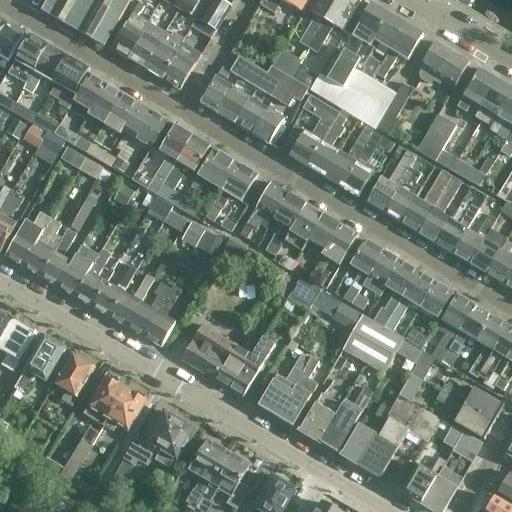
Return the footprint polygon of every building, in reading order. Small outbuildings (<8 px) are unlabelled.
[(105,48),(105,46),(131,0),(48,0),(41,12),(42,13),(105,48)] [(196,21),(216,32),(231,6),(220,0),(178,0),(174,7),(196,20),(196,21)] [(262,0),(259,6),(274,15),(282,1),(302,13),(310,0),(262,0)] [(308,49),(337,0),(313,0),(307,11),(315,16),(299,44),(308,49)] [(337,0),(308,49),(318,55),(334,27),(342,32),(360,0),(337,0)] [(312,92),(311,94),(343,111),(375,131),(386,113),(385,113),(396,95),(373,81),(361,74),(365,67),(362,66),(364,63),(365,63),(369,57),(370,57),(374,50),(373,50),(375,47),(372,46),(390,15),(372,4),(352,37),(363,44),(356,57),(345,51),(337,65),(329,60),(311,91),(312,92)] [(125,27),(111,50),(129,61),(146,34),(144,33),(149,23),(133,14),(125,27)] [(407,25),(390,15),(372,46),(375,47),(373,50),(374,50),(375,51),(379,45),(390,52),(391,52),(407,25)] [(0,19),(0,37),(8,24),(0,19)] [(216,32),(196,21),(191,28),(211,40),(216,32)] [(160,29),(157,27),(149,23),(144,33),(146,34),(129,61),(146,71),(162,45),(160,43),(166,33),(160,29)] [(8,64),(25,35),(8,24),(0,37),(0,67),(4,70),(8,63),(8,64)] [(390,52),(382,64),(383,65),(377,76),(384,80),(399,56),(408,62),(424,35),(407,25),(391,52),(390,52)] [(172,37),(166,33),(160,43),(162,45),(146,71),(163,81),(179,55),(178,53),(183,44),(183,43),(185,40),(174,33),(172,37)] [(30,35),(15,62),(8,75),(26,85),(28,86),(50,46),(30,35)] [(420,81),(421,81),(427,85),(434,83),(434,82),(440,86),(442,82),(455,90),(471,63),(436,42),(420,69),(421,70),(419,74),(420,81)] [(202,55),(183,44),(178,53),(179,55),(163,81),(180,92),(196,66),(202,55)] [(53,84),(68,57),(50,46),(28,86),(26,85),(23,90),(32,95),(42,78),(53,84)] [(67,110),(91,69),(68,57),(53,84),(66,92),(59,105),(67,110)] [(239,57),(238,58),(230,72),(276,100),(289,78),(284,75),(271,67),(267,74),(239,57)] [(377,76),(383,65),(382,64),(370,57),(369,57),(365,63),(364,63),(362,66),(365,67),(361,74),(373,81),(377,76)] [(284,75),(289,78),(290,79),(299,64),(293,60),(284,75)] [(290,79),(296,82),(299,84),(308,70),(299,64),(290,79)] [(227,79),(231,73),(222,68),(218,74),(227,79)] [(457,108),(458,108),(466,113),(472,103),(480,108),(496,80),(480,70),(457,108)] [(89,116),(107,84),(90,74),(69,111),(86,121),(89,116)] [(234,89),(216,78),(200,104),(218,114),(234,89)] [(289,78),(276,100),(289,108),(294,99),(301,103),(309,90),(299,84),(296,82),(290,79),(289,78)] [(481,108),(475,118),(491,128),(511,93),(511,89),(496,80),(480,108),(481,108)] [(107,84),(89,116),(105,126),(123,94),(107,84)] [(397,120),(411,95),(414,90),(402,84),(396,95),(385,113),(386,113),(392,117),(397,120)] [(234,89),(218,114),(235,125),(251,99),(234,89)] [(452,90),(444,108),(454,112),(462,94),(452,90)] [(511,127),(511,93),(491,128),(489,131),(497,136),(505,123),(511,127)] [(0,94),(0,106),(12,113),(17,104),(0,94)] [(140,104),(123,94),(105,126),(121,135),(123,132),(140,104)] [(289,158),(308,169),(340,116),(343,111),(311,94),(303,109),(321,120),(312,135),(305,131),(305,132),(294,126),(279,152),(289,158)] [(251,99),(235,125),(252,135),(267,109),(251,99)] [(17,104),(12,113),(34,126),(39,117),(17,104)] [(152,148),(153,149),(169,123),(168,122),(169,122),(140,104),(123,132),(151,149),(152,148)] [(267,109),(252,135),(269,145),(275,136),(279,139),(286,128),(282,125),(285,120),(267,109)] [(0,131),(9,116),(0,110),(0,131)] [(340,116),(308,169),(325,179),(341,152),(332,147),(338,138),(339,139),(345,129),(342,128),(346,121),(340,116)] [(438,116),(417,152),(450,172),(457,160),(442,152),(457,127),(438,116)] [(53,137),(59,127),(39,117),(34,126),(47,133),(48,134),(53,137)] [(19,141),(27,127),(14,120),(6,134),(19,141)] [(138,172),(135,175),(131,181),(140,186),(157,197),(193,136),(175,126),(169,123),(153,149),(167,157),(152,181),(144,176),(138,172)] [(59,127),(53,137),(65,144),(66,142),(72,146),(77,136),(60,126),(59,127)] [(23,142),(38,151),(39,151),(41,147),(48,134),(47,133),(46,135),(32,127),(23,142)] [(341,152),(325,179),(342,189),(375,134),(365,128),(348,156),(341,152)] [(511,133),(500,153),(510,159),(511,155),(511,133)] [(58,156),(65,144),(53,137),(48,134),(41,147),(58,156)] [(358,199),(375,173),(366,168),(378,147),(390,154),(394,145),(383,139),(375,134),(342,189),(358,199)] [(88,156),(94,146),(77,136),(72,146),(75,147),(88,156)] [(211,147),(193,136),(157,197),(174,207),(178,209),(185,198),(174,192),(188,170),(195,174),(211,147)] [(94,146),(88,156),(100,162),(105,152),(94,146)] [(381,178),(366,203),(384,214),(411,169),(410,169),(412,165),(417,158),(399,147),(395,154),(403,159),(389,183),(381,178)] [(61,160),(79,171),(87,159),(67,148),(61,160)] [(214,149),(213,150),(197,178),(222,192),(223,193),(240,164),(214,149)] [(111,169),(116,160),(117,159),(105,152),(100,162),(111,169)] [(97,181),(103,169),(87,159),(79,171),(97,181)] [(450,172),(464,180),(471,168),(457,160),(450,172)] [(242,204),(247,207),(247,208),(251,202),(245,198),(259,175),(240,164),(223,193),(222,192),(208,219),(214,223),(222,210),(223,211),(231,197),(242,204)] [(464,180),(477,187),(484,176),(471,168),(464,180)] [(416,185),(422,176),(411,169),(384,214),(401,224),(416,199),(417,200),(423,189),(416,185)] [(423,204),(417,200),(416,199),(401,224),(418,235),(452,178),(443,171),(423,204)] [(418,235),(435,245),(451,220),(443,216),(463,184),(452,178),(418,235)] [(274,220),(289,194),(271,183),(256,209),(251,217),(247,224),(246,224),(239,236),(252,243),(260,230),(258,230),(267,216),(274,220)] [(113,201),(126,208),(135,193),(123,186),(113,201)] [(140,186),(134,197),(151,208),(157,197),(140,186)] [(0,217),(6,207),(14,193),(4,187),(0,194),(0,217)] [(0,254),(1,255),(18,225),(10,221),(15,212),(18,211),(25,199),(14,193),(6,207),(0,217),(0,254)] [(276,258),(285,242),(286,240),(291,230),(307,205),(289,194),(274,220),(283,225),(277,236),(275,235),(265,252),(276,258)] [(79,233),(97,201),(88,196),(70,228),(79,233)] [(151,208),(168,218),(171,213),(174,207),(157,197),(151,208)] [(178,209),(194,219),(201,208),(185,198),(178,209)] [(499,214),(511,222),(511,207),(506,204),(499,214)] [(286,240),(285,242),(294,247),(302,252),(309,241),(308,241),(324,215),(307,205),(291,230),(286,240)] [(471,206),(466,215),(460,225),(451,220),(435,245),(453,255),(468,230),(474,220),(479,211),(471,206)] [(20,232),(5,257),(24,268),(51,220),(40,213),(33,226),(26,222),(20,232)] [(187,222),(171,213),(168,218),(165,223),(181,233),(187,222)] [(341,225),(324,215),(308,241),(309,241),(317,246),(314,251),(322,256),(341,225)] [(468,230),(453,255),(470,266),(484,241),(485,241),(491,232),(496,222),(488,217),(477,236),(468,230)] [(51,220),(24,268),(41,278),(55,252),(62,240),(56,237),(62,226),(51,220)] [(231,234),(235,226),(225,220),(220,228),(231,234)] [(195,250),(199,243),(204,232),(192,225),(182,242),(195,250)] [(343,262),(359,236),(341,225),(322,256),(322,257),(340,267),(343,262)] [(41,278),(58,288),(73,262),(64,257),(77,235),(68,229),(62,240),(55,252),(41,278)] [(197,248),(215,257),(221,241),(205,232),(197,248)] [(484,241),(470,266),(487,276),(507,242),(506,242),(507,241),(491,232),(485,241),(484,241)] [(367,241),(351,267),(360,272),(343,299),(353,305),(359,295),(363,287),(385,252),(367,241)] [(270,290),(283,269),(281,267),(279,270),(230,242),(220,260),(270,290)] [(504,286),(511,272),(511,245),(507,242),(487,276),(504,286)] [(82,246),(77,254),(73,262),(58,288),(75,298),(99,256),(82,246)] [(102,250),(99,256),(75,298),(92,308),(107,283),(98,277),(111,256),(102,250)] [(380,298),(386,288),(401,262),(385,252),(363,287),(380,298)] [(286,258),(282,265),(281,267),(283,269),(290,273),(295,264),(286,258)] [(381,309),(380,310),(373,322),(385,329),(419,272),(401,262),(386,288),(395,293),(384,310),(381,309)] [(295,264),(290,273),(300,279),(306,270),(295,264)] [(110,318),(125,293),(138,270),(129,265),(116,288),(107,283),(92,308),(110,318)] [(283,269),(270,290),(271,290),(270,292),(286,301),(300,279),(290,273),(283,269)] [(421,308),(436,283),(419,272),(385,329),(393,333),(411,303),(421,308)] [(125,293),(110,318),(128,329),(142,303),(155,281),(147,276),(134,298),(125,293)] [(316,305),(323,293),(300,279),(286,301),(296,306),(309,313),(314,304),(316,305)] [(436,283),(421,308),(438,319),(454,293),(436,283)] [(161,284),(155,295),(157,296),(150,308),(142,303),(128,329),(144,338),(172,291),(171,290),(161,284)] [(161,349),(176,323),(167,317),(182,291),(174,286),(171,290),(172,291),(144,338),(161,349)] [(344,305),(328,295),(323,293),(316,305),(337,317),(344,305)] [(363,311),(368,303),(369,301),(359,295),(353,305),(363,311)] [(441,363),(445,357),(449,351),(475,306),(458,296),(443,322),(450,327),(431,357),(436,360),(441,363)] [(363,316),(344,305),(337,317),(356,328),(363,316)] [(477,343),(492,317),(475,306),(449,351),(459,357),(466,346),(463,345),(467,337),(477,343)] [(0,345),(16,320),(0,310),(0,345)] [(342,352),(343,352),(384,376),(397,353),(398,353),(404,341),(405,340),(393,333),(385,329),(373,322),(363,316),(356,328),(342,352)] [(492,317),(477,343),(485,348),(469,374),(478,380),(479,378),(509,327),(492,317)] [(16,320),(0,345),(0,350),(8,356),(2,366),(13,372),(37,332),(16,320)] [(214,381),(236,346),(203,326),(182,361),(214,381)] [(511,328),(509,327),(479,378),(485,381),(484,384),(494,390),(496,387),(496,388),(501,379),(500,378),(493,374),(503,358),(509,362),(511,363),(511,361),(511,328)] [(411,330),(405,341),(422,351),(428,340),(411,330)] [(14,389),(25,395),(36,377),(46,383),(64,352),(66,353),(67,351),(43,336),(41,339),(43,340),(25,370),(14,389)] [(236,346),(214,381),(231,391),(249,361),(245,359),(248,354),(252,356),(259,344),(248,338),(241,350),(236,346)] [(249,361),(231,391),(244,399),(276,346),(263,338),(259,344),(252,356),(248,354),(245,359),(249,361)] [(398,353),(411,361),(417,364),(424,353),(404,341),(398,353)] [(411,375),(423,382),(436,360),(431,357),(424,353),(417,364),(411,375)] [(92,368),(86,365),(84,358),(77,354),(73,355),(72,355),(54,385),(66,392),(61,401),(70,406),(92,368)] [(277,375),(258,407),(276,417),(310,360),(302,355),(286,381),(277,375)] [(276,417),(294,428),(319,385),(309,380),(318,365),(310,360),(276,417)] [(511,361),(511,363),(509,362),(500,378),(501,379),(496,388),(504,392),(511,379),(511,361)] [(403,398),(411,403),(423,382),(411,375),(399,396),(403,398)] [(88,408),(84,416),(104,428),(126,391),(117,385),(119,382),(110,376),(108,379),(105,377),(87,407),(88,408)] [(441,392),(495,423),(505,406),(475,389),(469,398),(445,384),(441,392)] [(134,395),(126,391),(104,428),(114,433),(118,426),(129,432),(146,402),(143,401),(146,397),(136,391),(134,395)] [(337,416),(319,444),(322,446),(338,455),(355,427),(354,427),(372,397),(363,392),(345,421),(337,416)] [(495,423),(441,392),(436,401),(460,415),(454,424),(484,441),(495,423)] [(299,429),(298,431),(319,444),(337,416),(343,406),(322,394),(300,430),(299,429)] [(409,433),(427,443),(441,420),(420,408),(408,401),(398,398),(391,410),(393,412),(388,419),(409,433)] [(393,412),(391,410),(382,405),(376,416),(368,430),(359,425),(342,454),(341,453),(340,456),(359,467),(377,437),(386,423),(388,420),(388,419),(393,412)] [(137,437),(117,472),(127,478),(134,466),(138,460),(148,466),(152,458),(156,460),(169,468),(172,461),(174,462),(193,428),(166,412),(148,443),(137,437)] [(377,437),(359,467),(378,478),(382,477),(409,433),(388,419),(388,420),(377,437)] [(0,420),(0,441),(9,426),(0,420)] [(42,467),(37,475),(55,486),(59,478),(70,485),(100,434),(90,428),(64,469),(47,458),(42,467)] [(442,445),(454,451),(458,444),(457,444),(462,434),(452,428),(442,445)] [(458,444),(454,451),(452,454),(471,465),(483,446),(462,434),(457,444),(458,444)] [(202,498),(228,454),(207,441),(189,472),(202,480),(197,489),(195,488),(186,503),(196,509),(202,498)] [(228,454),(196,509),(201,511),(207,511),(213,502),(211,501),(218,490),(231,498),(227,505),(236,511),(249,490),(239,484),(251,464),(239,458),(238,460),(228,454)] [(401,490),(400,491),(400,492),(422,506),(444,469),(446,464),(439,460),(431,473),(418,465),(402,491),(401,490)] [(33,481),(37,475),(42,467),(32,461),(23,475),(33,481)] [(445,511),(459,489),(458,489),(463,480),(444,469),(422,506),(432,511),(445,511)] [(511,474),(510,474),(496,498),(511,507),(511,474)] [(283,511),(296,491),(287,485),(288,483),(277,477),(275,477),(256,510),(260,511),(283,511)] [(86,511),(52,491),(39,511),(86,511)] [(511,511),(511,507),(496,498),(487,511),(511,511)]
